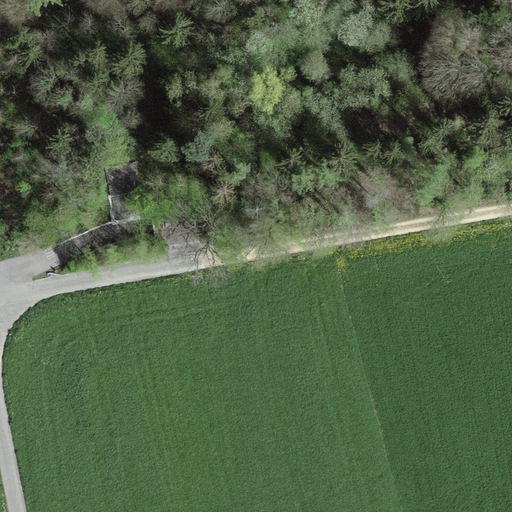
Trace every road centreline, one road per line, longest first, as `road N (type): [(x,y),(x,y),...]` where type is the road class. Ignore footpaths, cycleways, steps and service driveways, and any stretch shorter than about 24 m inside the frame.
road 1 (track): [(511,206),(0,297)]
road 2 (track): [(22,511),(0,387)]
